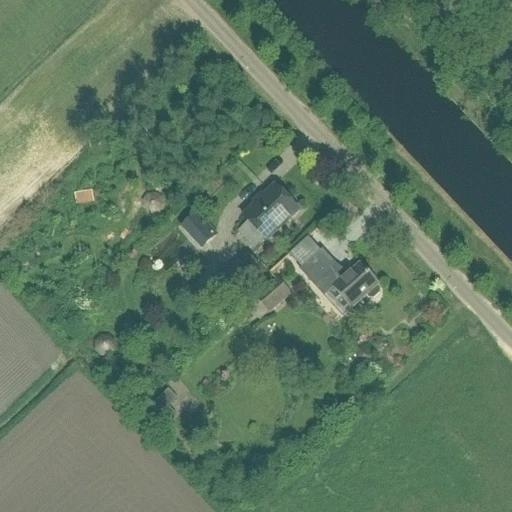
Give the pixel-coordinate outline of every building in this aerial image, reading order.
[(267,244),(299,213),(276,189),(244,219),(267,244)] [(197,217),(184,230),(203,251),(217,238),(197,217)] [(347,281),(322,254),(302,273),(326,299),(336,290),(354,310),(367,298),(370,301),(375,301),(380,296),(381,292),(378,288),(379,287),(361,267),(347,281)] [(235,305),(266,276),(247,256),(216,285),(235,305)] [(260,323),(292,296),(279,282),(248,308),(260,323)] [(152,409),(168,427),(178,418),(169,409),(178,401),(170,392),(152,409)]
